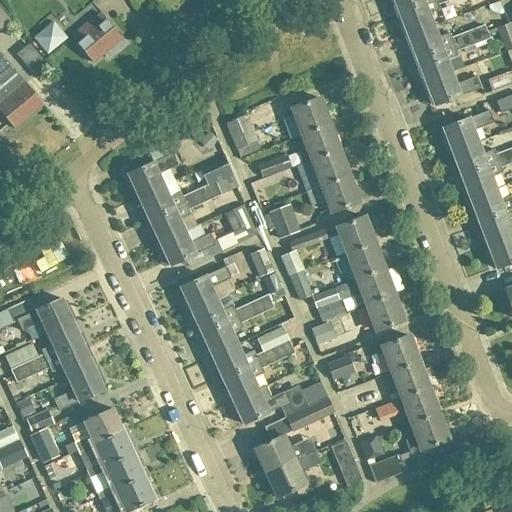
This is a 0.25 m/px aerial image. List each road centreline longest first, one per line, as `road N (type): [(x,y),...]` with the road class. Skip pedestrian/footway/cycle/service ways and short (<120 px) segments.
road 1 (residential): [(511,409),(499,408),(338,0)]
road 2 (residential): [(229,511),(72,174)]
road 3 (residential): [(72,174),(280,0)]
